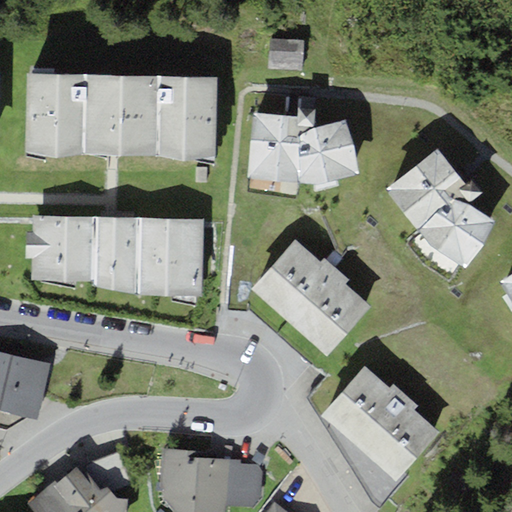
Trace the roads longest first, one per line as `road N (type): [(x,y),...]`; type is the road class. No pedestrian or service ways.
road 1 (residential): [(261,400),(264,382),(239,360),(0,314)]
road 2 (residential): [(0,477),(72,429),(130,413),(226,418),(249,414),(261,400)]
road 3 (unknown): [(0,126),(147,145)]
road 4 (unknown): [(239,360),(228,213)]
road 5 (residential): [(261,400),(347,511)]
